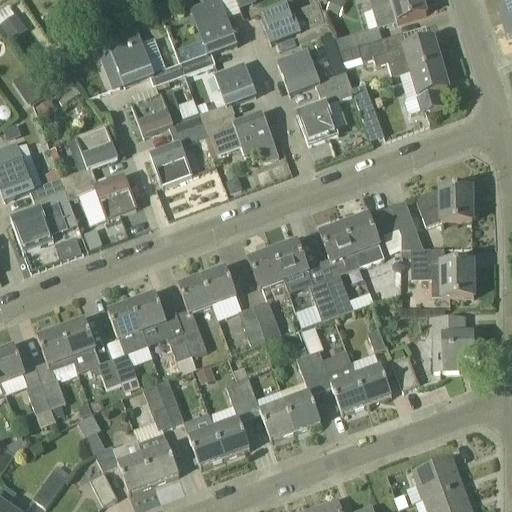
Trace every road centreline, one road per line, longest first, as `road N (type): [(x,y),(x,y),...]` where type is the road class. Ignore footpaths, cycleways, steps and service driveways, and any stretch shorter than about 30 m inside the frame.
road 1 (residential): [(160,511),(511,404)]
road 2 (residential): [(303,198),(500,124)]
road 3 (residential): [(511,319),(500,124)]
road 4 (residential): [(158,250),(104,101)]
road 5 (residential): [(303,198),(249,51)]
road 6 (residential): [(158,250),(303,198)]
road 7 (residential): [(22,302),(158,250)]
road 8 (residential): [(500,124),(461,0)]
